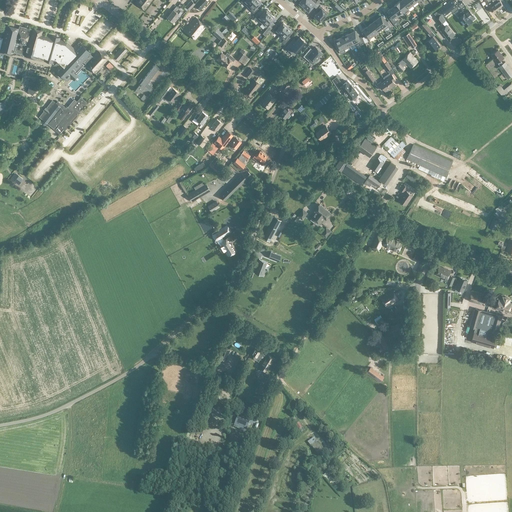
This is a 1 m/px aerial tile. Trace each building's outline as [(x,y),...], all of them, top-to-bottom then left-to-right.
[(136,0),(138,1),(136,3),(145,10),(152,0),(136,0)] [(191,0),(185,6),(189,10),(195,4),(191,0)] [(206,0),(200,0),(195,6),(199,10),(208,1),(206,0)] [(259,0),(254,0),(247,7),(254,13),(258,9),(256,7),(261,2),(259,0)] [(314,0),(309,0),(304,7),(308,11),(313,5),(316,8),(322,2),(319,0),(317,0),(316,1),(314,0)] [(400,1),(397,3),(403,11),(405,13),(409,10),(409,9),(408,9),(408,8),(402,0),(400,1)] [(412,5),(408,0),(401,0),(402,0),(408,8),(408,9),(409,9),(413,5),(412,4),(412,5)] [(452,0),(450,0),(439,9),(443,13),(445,15),(451,11),(452,13),(458,9),(457,6),(456,5),(456,4),(457,3),(454,0),(453,1),(453,0),(452,0)] [(499,0),(491,0),(493,1),(499,10),(504,6),(500,0),(499,0)] [(493,5),(490,8),(494,13),(499,10),(493,1),(491,3),(493,5)] [(403,11),(397,3),(394,6),(393,7),(399,15),(403,11)] [(318,12),(314,16),(320,21),(328,12),(320,5),(316,10),(318,12)] [(173,10),(167,17),(173,21),(176,18),(177,18),(182,12),(182,11),(179,8),(176,6),(173,10)] [(391,8),(388,10),(388,11),(392,16),(389,18),(393,23),(398,20),(396,17),(399,15),(393,7),(391,8)] [(261,23),(270,14),(269,13),(270,12),(268,10),(267,10),(266,10),(260,17),(257,14),(253,19),(255,21),(257,19),(261,23)] [(459,18),(466,26),(472,21),(470,18),(473,15),(469,10),(459,18)] [(434,13),(437,18),(436,19),(440,24),(446,20),(441,15),(438,11),(434,13)] [(275,18),(270,14),(261,23),(266,27),(275,18)] [(393,26),(388,20),(386,22),(381,16),(377,20),(383,28),(384,30),(389,26),(390,28),(393,26)] [(197,27),(201,22),(196,18),(185,31),(193,37),(196,34),(195,32),(198,28),(197,27)] [(383,28),(377,20),(372,23),(378,31),(383,28)] [(196,34),(193,37),(195,39),(206,26),(201,22),(197,27),(198,28),(195,32),(196,34)] [(279,36),(287,26),(283,22),(279,27),(276,25),(272,30),(279,36)] [(420,26),(427,34),(428,34),(430,36),(434,33),(432,30),(424,22),(420,26)] [(378,31),(372,23),(368,27),(374,35),(378,31)] [(0,37),(0,58),(2,59),(4,52),(10,53),(11,48),(12,48),(12,50),(13,50),(12,52),(24,55),(24,56),(36,59),(37,58),(37,56),(49,60),(48,62),(51,62),(52,60),(56,61),(56,62),(58,63),(60,65),(59,66),(55,70),(58,72),(59,73),(57,75),(61,79),(63,77),(67,81),(71,77),(75,82),(79,78),(76,75),(83,67),(84,68),(86,66),(85,65),(85,64),(86,64),(95,73),(96,74),(99,71),(98,70),(107,60),(98,51),(93,57),(90,54),(91,53),(79,42),(73,48),(67,42),(60,40),(57,40),(58,38),(55,37),(53,37),(53,38),(50,38),(43,36),(44,31),(32,28),(31,29),(19,26),(19,28),(7,25),(5,34),(4,38),(0,37)] [(455,34),(447,25),(441,30),(448,39),(455,34)] [(262,33),(265,36),(272,28),(269,26),(262,33)] [(287,35),(292,30),(287,26),(279,36),(284,40),(282,42),(284,44),(290,38),(287,35)] [(374,35),(368,27),(363,30),(369,38),(374,35)] [(220,40),(225,35),(217,28),(213,33),(220,40)] [(364,43),(361,37),(358,38),(355,31),(352,32),(352,33),(350,33),(354,44),(355,44),(360,41),(361,44),(364,43)] [(354,44),(350,33),(348,34),(345,36),(350,47),(355,45),(355,44),(354,44)] [(412,48),(417,45),(409,33),(402,37),(408,47),(411,45),(412,48)] [(350,47),(345,36),(341,37),(339,38),(344,48),(344,50),(350,47)] [(293,49),(297,53),(306,42),(300,37),(295,42),(292,40),(286,48),(290,52),(293,49)] [(433,37),(425,42),(432,51),(435,48),(436,49),(440,46),(433,37)] [(219,45),(223,48),(228,41),(224,38),(219,45)] [(344,48),(339,38),(338,39),(334,40),(339,51),(344,48)] [(127,50),(122,46),(113,56),(118,61),(127,50)] [(309,49),(303,56),(308,61),(310,59),(314,62),(316,60),(317,60),(319,58),(318,57),(322,53),(315,47),(313,50),(312,51),(311,51),(309,49)] [(236,59),(240,61),(246,52),(241,49),(239,51),(241,52),(236,59)] [(492,55),(497,62),(500,66),(498,67),(508,79),(511,75),(511,70),(506,61),(503,64),(500,60),(504,57),(498,50),(492,55)] [(227,52),(225,55),(222,53),(217,59),(223,63),(228,57),(230,55),(227,52)] [(403,59),(398,63),(399,64),(400,63),(403,66),(406,63),(408,65),(411,68),(418,61),(410,53),(408,55),(403,59)] [(230,59),(228,57),(223,63),(223,64),(224,65),(227,67),(227,66),(228,67),(235,58),(232,56),(230,59)] [(392,68),(387,61),(383,64),(388,71),(392,68)] [(139,92),(140,91),(141,91),(148,90),(152,93),(155,89),(150,85),(152,84),(148,81),(160,66),(156,63),(136,89),(139,92)] [(397,66),(402,72),(405,68),(400,63),(399,64),(397,66)] [(362,69),(367,76),(371,83),(375,80),(371,73),(366,66),(362,69)] [(277,67),(267,78),(271,82),(281,71),(277,67)] [(255,71),(250,68),(245,75),(249,79),(255,71)] [(389,73),(383,77),(386,81),(391,88),(392,88),(393,88),(396,87),(396,86),(395,85),(396,85),(394,82),(396,80),(392,74),(391,74),(390,74),(389,73)] [(163,74),(156,82),(161,85),(168,78),(163,74)] [(99,78),(97,80),(104,86),(105,84),(104,83),(107,80),(101,75),(99,78)] [(172,82),(174,85),(181,78),(179,76),(172,82)] [(30,80),(27,91),(32,96),(32,95),(45,81),(41,77),(35,83),(36,84),(30,80)] [(306,78),(302,82),(306,86),(312,81),(308,77),(306,78)] [(337,77),(333,80),(339,90),(342,88),(344,91),(343,92),(346,96),(347,95),(351,100),(358,94),(354,89),(355,89),(354,88),(352,86),(352,85),(351,85),(347,81),(343,84),(342,83),(337,77)] [(260,84),(254,79),(244,92),(251,96),(260,84)] [(391,88),(386,81),(382,83),(381,81),(377,84),(382,90),(384,89),(386,92),(391,88)] [(290,86),(285,82),(279,89),(284,93),(290,86)] [(298,86),(294,83),(286,91),(290,95),(298,86)] [(511,92),(511,84),(511,83),(504,90),(500,85),(498,87),(496,84),(494,86),(502,96),(510,90),(511,92)] [(167,90),(161,98),(164,101),(165,99),(168,101),(170,99),(173,101),(179,93),(173,88),(170,92),(167,90)] [(268,93),(260,103),(268,109),(276,99),(268,93)] [(328,93),(314,105),(317,109),(331,97),(328,93)] [(55,102),(42,119),(43,120),(47,123),(54,128),(54,129),(61,135),(71,123),(78,115),(80,112),(79,112),(79,111),(86,102),(81,97),(78,100),(77,101),(74,99),(67,108),(62,105),(58,101),(56,103),(55,102)] [(182,120),(187,114),(191,109),(190,108),(193,105),(191,103),(191,102),(189,100),(188,101),(188,100),(183,107),(185,109),(184,111),(179,117),(182,120)] [(290,115),(289,114),(291,111),(285,107),(280,114),(285,118),(286,117),(288,118),(290,115)] [(198,113),(194,117),(196,119),(199,122),(197,125),(201,128),(206,121),(205,120),(208,116),(202,111),(200,115),(198,113)] [(305,112),(298,117),(301,121),(308,115),(305,112)] [(20,114),(15,120),(19,124),(24,118),(23,118),(25,116),(23,113),(21,115),(20,114)] [(212,125),(214,127),(212,129),(215,132),(222,123),(217,119),(212,125)] [(348,120),(339,127),(342,133),(352,125),(348,120)] [(187,129),(183,125),(176,134),(180,137),(187,129)] [(322,140),(331,133),(326,126),(316,133),(322,140)] [(217,145),(222,149),(234,135),(227,130),(222,138),(219,136),(214,142),(217,145)] [(191,138),(190,140),(194,143),(195,141),(199,136),(194,133),(191,138)] [(199,145),(205,138),(201,134),(195,142),(199,145)] [(382,145),(397,160),(406,151),(403,148),(406,145),(402,141),(399,144),(391,136),(382,145)] [(236,137),(231,144),(229,147),(232,149),(234,147),(236,149),(242,142),(236,137)] [(453,162),(413,144),(406,159),(446,177),(453,162)] [(167,145),(155,149),(158,159),(171,156),(167,145)] [(375,155),(373,154),(376,150),(368,145),(362,153),(372,160),(375,155)] [(221,159),(224,154),(213,146),(210,150),(221,159)] [(237,158),(233,163),(241,170),(245,165),(243,163),(246,159),(247,160),(250,155),(244,150),(240,154),(238,158),(237,158)] [(256,152),(252,158),(256,161),(262,166),(266,160),(265,159),(267,156),(260,151),(258,154),(256,152)] [(378,158),(371,168),(378,173),(385,162),(378,158)] [(387,180),(390,181),(397,169),(393,167),(387,180)] [(227,182),(234,174),(228,169),(221,177),(227,182)] [(242,174),(220,196),(224,199),(225,200),(248,177),(251,174),(248,171),(244,175),(242,174)] [(493,191),(496,187),(473,171),(470,176),(493,191)] [(23,179),(15,173),(11,179),(18,185),(23,179)] [(215,175),(212,179),(217,184),(220,180),(215,175)] [(365,182),(365,183),(369,186),(372,182),(378,187),(381,183),(370,175),(365,182)] [(210,191),(206,184),(187,194),(192,202),(210,191)] [(413,195),(406,191),(399,201),(406,205),(413,195)] [(277,202),(282,197),(278,193),(274,198),(277,202)] [(211,212),(220,207),(216,200),(207,206),(211,212)] [(508,200),(501,204),(504,209),(511,204),(508,200)] [(320,214),(325,208),(320,204),(315,211),(316,211),(311,217),(316,221),(320,215),(320,214)] [(320,215),(316,221),(321,224),(325,218),(326,219),(331,213),(325,208),(320,214),(320,215)] [(303,209),(298,216),(303,220),(308,213),(303,209)] [(263,238),(270,241),(282,221),(274,217),(263,238)] [(499,220),(493,218),(489,228),(495,231),(499,220)] [(212,233),(212,234),(212,235),(215,240),(216,241),(216,240),(216,239),(219,237),(222,242),(219,243),(224,251),(223,251),(225,250),(228,255),(230,254),(232,253),(236,251),(232,244),(231,245),(229,241),(231,240),(229,237),(226,238),(224,239),(222,237),(231,232),(230,231),(231,230),(228,225),(227,226),(227,225),(218,230),(217,229),(212,232),(212,233)] [(321,234),(326,238),(331,231),(326,227),(321,234)] [(384,243),(383,245),(398,251),(402,242),(387,236),(386,240),(383,239),(384,238),(377,235),(372,247),(378,250),(382,242),(384,243)] [(499,242),(498,245),(501,247),(501,248),(504,250),(506,246),(503,245),(503,243),(499,242)] [(278,262),(281,255),(271,252),(268,258),(278,262)] [(264,269),(267,262),(259,258),(259,259),(258,259),(254,271),(255,271),(257,271),(257,272),(260,273),(262,273),(263,269),(264,269)] [(425,264),(421,262),(416,271),(421,273),(425,264)] [(439,266),(436,274),(445,278),(445,280),(448,281),(447,284),(452,285),(455,278),(451,276),(450,277),(448,277),(451,271),(439,266)] [(468,280),(460,277),(456,288),(463,291),(468,280)] [(387,307),(399,300),(393,290),(381,298),(387,307)] [(470,300),(482,304),(484,296),(472,293),(470,300)] [(510,299),(509,299),(508,297),(505,297),(504,297),(503,297),(502,300),(500,300),(497,308),(509,312),(511,303),(509,303),(510,299)] [(482,310),(475,308),(470,326),(475,327),(471,341),(493,347),(497,333),(502,316),(495,314),(482,310)] [(384,321),(380,315),(374,319),(378,324),(384,321)] [(402,323),(391,326),(393,334),(404,330),(402,323)] [(381,333),(374,337),(372,338),(376,344),(377,343),(382,350),(388,347),(384,339),(385,339),(381,333)] [(226,361),(230,349),(222,346),(217,358),(226,361)] [(255,348),(251,354),(257,357),(262,360),(270,365),(275,359),(267,354),(265,355),(260,352),(261,351),(255,348)] [(266,372),(270,365),(257,357),(256,360),(261,363),(258,367),(264,371),(262,375),(265,377),(263,379),(267,382),(270,376),(266,374),(266,375),(264,374),(266,372)] [(243,361),(238,359),(232,375),(237,377),(243,361)] [(367,372),(380,382),(384,377),(371,367),(367,372)] [(257,385),(255,391),(265,395),(267,389),(257,385)] [(239,417),(235,426),(246,430),(250,422),(239,417)] [(314,437),(308,442),(311,446),(312,446),(318,455),(324,451),(317,441),(318,441),(314,437)]
